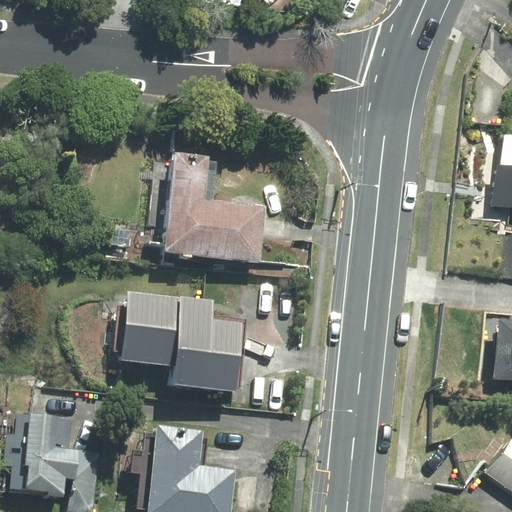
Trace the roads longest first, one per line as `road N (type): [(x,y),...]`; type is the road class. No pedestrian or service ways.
road 1 (secondary): [(387,127),(347,511)]
road 2 (residential): [(172,65),(263,56),(401,64)]
road 3 (residential): [(387,127),(172,65)]
road 4 (residential): [(0,46),(172,65)]
